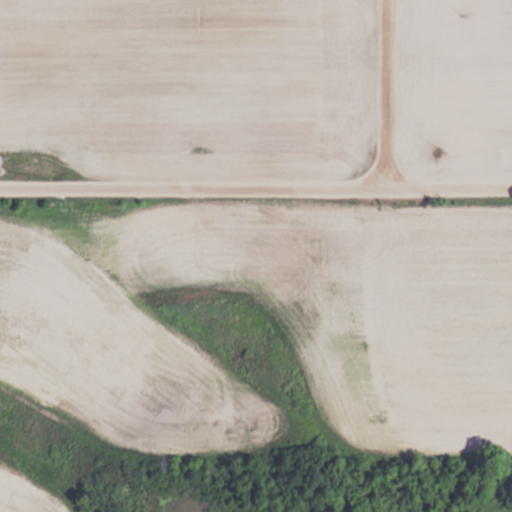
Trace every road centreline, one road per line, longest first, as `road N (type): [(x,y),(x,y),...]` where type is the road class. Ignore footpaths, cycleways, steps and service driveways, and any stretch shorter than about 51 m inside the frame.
road 1 (residential): [(381,189),(0,189)]
road 2 (residential): [(381,189),(381,0)]
road 3 (residential): [(381,189),(511,188)]
